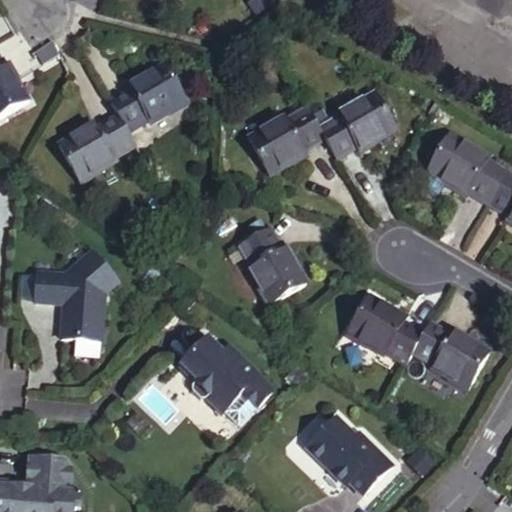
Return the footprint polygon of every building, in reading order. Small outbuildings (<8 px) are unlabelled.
[(0,113),(26,100),(5,62),(2,63),(0,60),(0,113)] [(126,91),(106,101),(114,115),(125,134),(145,124),(147,127),(184,106),(161,67),(124,87),(126,91)] [(316,135),(329,157),(349,145),(351,149),(389,129),(368,90),(329,109),(332,113),(310,124),(316,135)] [(310,124),(298,103),(277,113),(275,109),(235,131),(258,170),(298,149),(296,146),(316,135),(310,124)] [(111,157),(132,146),(125,134),(114,115),(94,126),(92,122),(55,143),(76,181),(113,161),(111,157)] [(483,203),(501,174),(481,162),(484,156),(445,133),(423,169),(447,184),(445,188),(459,197),(463,191),(483,203)] [(511,180),(501,174),(483,203),(501,214),(498,220),(511,228),(511,180)] [(278,246),(268,226),(236,243),(247,263),(243,266),(262,303),(303,282),(283,244),(278,246)] [(121,289),(95,259),(68,282),(41,280),(39,309),(67,312),(64,346),(104,349),(108,300),(121,289)] [(384,349),(404,361),(411,350),(422,331),(402,319),(403,316),(366,293),(344,331),(381,353),(384,349)] [(449,333),(428,320),(422,331),(411,350),(431,362),(428,366),(467,389),(489,351),(451,328),(449,333)] [(225,420),(265,378),(236,348),(229,356),(214,341),(185,370),(200,385),(195,391),(195,397),(204,405),(210,405),(225,420)] [(314,380),(304,371),(292,384),(301,393),(314,380)] [(357,443),(338,424),(308,455),(346,493),(350,489),(364,503),(394,473),(360,440),(357,443)] [(442,465),(427,451),(414,463),(430,478),(442,465)] [(68,467),(30,464),(28,494),(13,493),(9,489),(5,492),(1,488),(0,489),(0,511),(82,511),(84,498),(73,497),(75,475),(68,467)]
